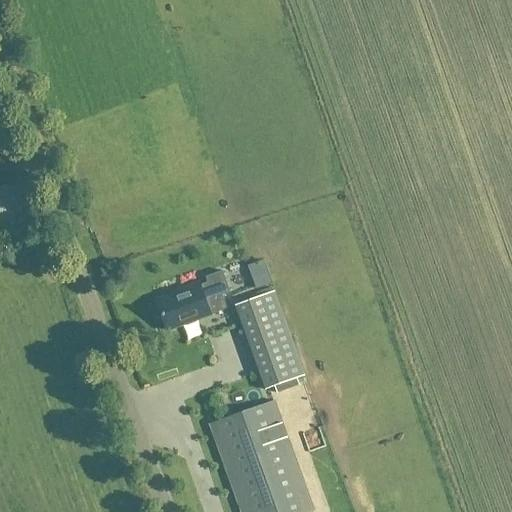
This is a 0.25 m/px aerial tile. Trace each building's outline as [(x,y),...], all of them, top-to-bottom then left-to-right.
[(0,227),(30,216),(17,182),(0,188),(0,227)] [(271,285),(262,262),(246,268),(255,291),(271,285)] [(209,317),(197,285),(180,291),(181,293),(155,302),(165,332),(209,317)] [(264,391),(302,378),(272,294),(233,308),(264,391)] [(221,460),(284,437),(273,407),(210,430),(221,460)] [(311,511),(284,437),(221,460),(239,511),(311,511)]
